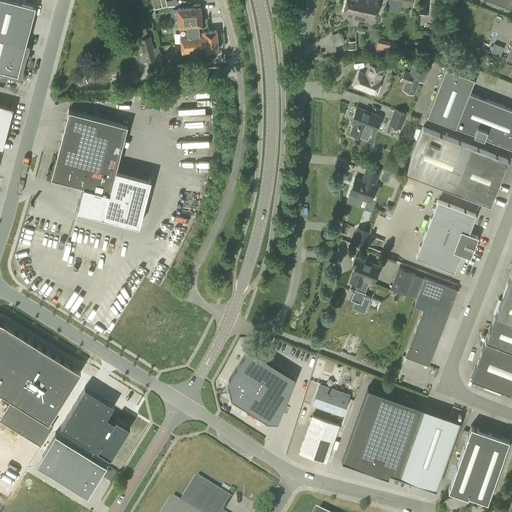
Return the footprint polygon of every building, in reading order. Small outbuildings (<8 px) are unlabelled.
[(26,43),(36,5),(15,0),(0,0),(0,69),(7,71),(6,75),(21,79),(30,44),(26,43)] [(145,0),(148,10),(161,7),(159,0),(145,0)] [(345,0),(342,14),(359,18),(364,0),(363,0),(345,0)] [(363,0),(364,0),(359,18),(373,21),(378,0),(363,0)] [(411,6),(412,0),(388,0),(386,9),(400,12),(401,6),(408,8),(409,6),(411,6)] [(511,0),(490,0),(511,8),(511,0)] [(191,7),(177,8),(179,22),(181,43),(202,41),(201,31),(202,31),(200,4),(194,5),(194,7),(191,7)] [(102,31),(114,24),(106,11),(94,19),(102,31)] [(147,37),(145,29),(132,32),(134,40),(132,41),(134,49),(137,48),(141,62),(156,58),(154,52),(156,51),(157,54),(159,53),(157,47),(153,48),(149,36),(147,37)] [(202,41),(181,43),(182,54),(203,52),(203,50),(209,50),(216,49),(218,49),(216,30),(202,31),(201,31),(202,41)] [(348,49),(356,49),(355,40),(347,41),(348,49)] [(390,44),(377,41),(376,49),(388,51),(390,44)] [(375,93),(384,69),(370,64),(366,74),(360,71),(354,85),(365,90),(367,91),(371,93),(373,92),(375,93)] [(414,94),(420,79),(423,81),(427,71),(424,70),(425,69),(413,64),(409,71),(405,82),(402,89),(414,94)] [(445,66),(427,115),(454,126),(511,148),(511,147),(511,108),(495,102),(468,92),(473,77),(445,66)] [(122,82),(139,80),(136,68),(119,73),(122,82)] [(8,127),(13,107),(0,103),(0,125),(8,127)] [(354,123),(350,133),(357,135),(364,139),(365,137),(366,137),(369,131),(375,133),(378,124),(381,116),(377,115),(357,107),(351,122),(354,123)] [(68,109),(51,177),(83,185),(77,208),(138,224),(150,178),(116,169),(127,124),(68,109)] [(401,128),(407,113),(398,110),(394,109),(388,123),(401,128)] [(490,204),(507,159),(469,145),(422,126),(405,171),(490,204)] [(374,184),(378,173),(366,169),(363,177),(364,178),(363,181),(354,178),(349,193),(350,193),(350,195),(350,198),(352,200),(357,201),(359,201),(361,199),(361,197),(370,200),(376,185),(374,184)] [(470,257),(478,236),(468,232),(475,214),(437,200),(416,256),(454,271),(461,253),(470,257)] [(365,245),(370,232),(358,228),(354,242),(365,245)] [(373,283),(379,266),(355,257),(353,263),(356,264),(349,281),(357,284),(355,289),(355,288),(350,299),(361,303),(366,292),(365,292),(369,281),(373,283)] [(407,294),(415,272),(398,266),(390,288),(407,294)] [(511,268),(485,339),(471,376),(511,392),(511,268)] [(428,364),(449,308),(456,289),(424,277),(413,305),(423,309),(405,356),(428,364)] [(181,358),(204,320),(161,289),(130,340),(160,358),(181,358)] [(0,389),(50,421),(82,369),(9,324),(8,323),(7,322),(5,321),(3,320),(2,320),(0,319),(0,389)] [(249,347),(227,381),(231,398),(267,421),(278,422),(295,377),(249,347)] [(342,414),(348,395),(319,385),(313,404),(342,414)] [(114,404),(85,386),(60,426),(110,457),(128,429),(106,416),(114,404)] [(367,387),(341,460),(388,477),(389,472),(436,488),(460,420),(367,387)] [(325,461),(339,424),(312,414),(299,452),(325,461)] [(448,489),(468,496),(468,494),(487,501),(509,439),(470,425),(448,489)] [(61,466),(54,476),(88,496),(107,465),(57,434),(44,455),(61,466)] [(222,511),(230,499),(195,478),(179,504),(171,499),(163,511),(222,511)]
